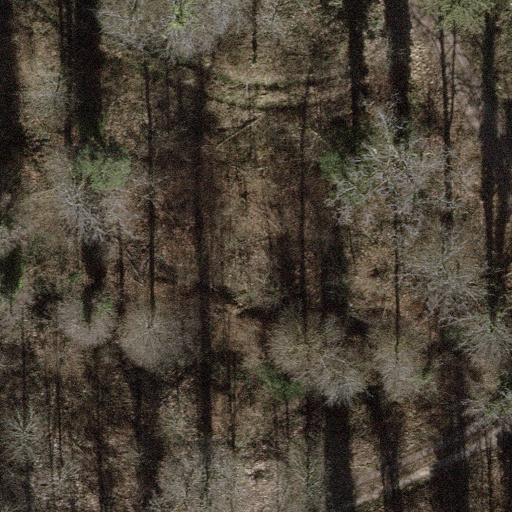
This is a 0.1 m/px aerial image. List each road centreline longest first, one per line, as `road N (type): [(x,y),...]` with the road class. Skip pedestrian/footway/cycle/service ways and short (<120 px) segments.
road 1 (track): [(511,408),(435,459),(311,511)]
road 2 (track): [(434,0),(511,134)]
